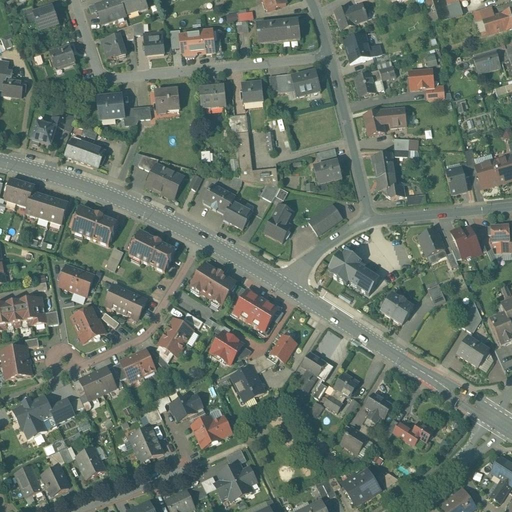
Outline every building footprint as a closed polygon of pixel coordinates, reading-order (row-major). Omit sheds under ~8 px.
[(119,0),(96,8),(95,5),(88,7),(91,14),(97,12),(102,27),(125,19),(125,17),(124,17),(119,0)] [(143,0),(118,0),(119,0),(124,17),(125,17),(124,15),(138,11),(138,13),(147,10),(143,0)] [(274,0),(265,3),(264,4),(268,13),(286,6),(283,0),(274,0)] [(434,0),(432,1),(433,5),(438,23),(451,19),(447,6),(445,0),(434,0)] [(361,5),(349,10),(355,25),(367,21),(364,14),(365,14),(364,12),(361,5)] [(32,8),(21,12),(27,28),(37,25),(33,15),(34,15),(32,8)] [(490,8),(480,11),(482,21),(493,18),(490,8)] [(34,15),(33,15),(37,25),(39,32),(58,26),(52,9),(34,15)] [(349,9),(334,14),(340,31),(355,26),(349,10),(349,9)] [(511,12),(501,15),(505,30),(506,32),(511,29),(511,12)] [(251,13),(238,15),(239,22),(252,20),(251,13)] [(493,18),(482,21),(487,36),(488,36),(487,34),(495,32),(495,33),(505,30),(501,15),(493,18)] [(297,22),(256,26),(258,46),(300,42),(297,22)] [(143,23),(132,26),(134,37),(143,36),(144,36),(143,23)] [(132,26),(123,30),(125,35),(127,42),(134,40),(134,37),(132,26)] [(119,37),(102,43),(108,60),(107,60),(115,58),(116,60),(126,57),(119,37),(125,35),(123,30),(117,32),(119,37)] [(201,37),(202,54),(203,57),(215,56),(212,31),(200,32),(201,37)] [(13,34),(0,39),(5,51),(17,45),(13,34)] [(144,36),(143,36),(146,58),(163,56),(164,56),(161,34),(144,36)] [(365,36),(346,41),(351,55),(347,56),(350,65),(381,56),(378,46),(369,49),(365,36)] [(201,37),(180,39),(182,56),(184,56),(195,55),(202,54),(201,37)] [(69,47),(50,54),(55,70),(75,64),(69,47)] [(496,52),(473,59),(476,72),(499,65),(496,52)] [(427,67),(436,65),(435,55),(426,57),(427,67)] [(511,73),(509,63),(502,66),(506,82),(511,80),(511,73)] [(8,66),(0,64),(0,91),(3,92),(5,82),(6,82),(6,80),(11,81),(12,75),(7,74),(8,66)] [(392,68),(378,71),(378,72),(381,82),(395,78),(392,68)] [(378,72),(369,74),(369,76),(370,76),(373,84),(381,82),(378,72)] [(431,72),(409,74),(411,92),(426,90),(433,90),(433,89),(431,72)] [(292,78),(291,79),(295,93),(296,100),(306,97),(305,94),(318,91),(319,94),(320,94),(315,73),(292,78)] [(291,76),(276,77),(278,92),(277,92),(277,95),(295,93),(291,79),(292,78),(291,76)] [(369,76),(353,80),(359,99),(376,95),(373,84),(370,76),(369,76)] [(276,77),(268,78),(270,93),(277,92),(278,92),(276,77)] [(6,82),(5,82),(3,92),(2,97),(21,100),(22,93),(26,93),(27,85),(6,82)] [(254,85),(241,87),(243,104),(263,102),(261,84),(254,84),(254,85)] [(216,88),(199,90),(201,112),(211,111),(211,106),(224,105),(225,109),(226,109),(223,87),(217,88),(216,88)] [(442,88),(433,89),(433,90),(426,90),(427,102),(443,101),(442,88)] [(177,92),(154,95),(157,116),(166,115),(166,111),(179,110),(177,92)] [(122,98),(97,101),(100,124),(124,121),(125,121),(124,112),(122,98)] [(149,109),(137,111),(138,123),(151,121),(149,109)] [(404,110),(384,112),(379,113),(382,126),(390,125),(390,129),(406,128),(404,110)] [(137,111),(124,112),(125,121),(124,121),(124,126),(131,126),(132,128),(136,128),(138,123),(137,111)] [(379,113),(363,116),(368,138),(384,134),(382,126),(379,113)] [(246,116),(234,117),(236,135),(248,134),(246,116)] [(234,117),(226,118),(228,136),(236,135),(234,117)] [(62,123),(52,120),(49,129),(57,131),(64,133),(66,125),(62,123)] [(49,129),(37,125),(31,144),(32,144),(32,147),(38,149),(39,146),(51,150),(57,131),(49,129)] [(97,135),(84,132),(82,138),(95,143),(97,135)] [(248,134),(236,135),(241,182),(266,187),(278,189),(276,170),(252,172),(248,134)] [(408,141),(394,141),(394,151),(408,152),(408,151),(408,141)] [(417,142),(408,141),(408,151),(417,151),(417,142)] [(105,155),(80,146),(80,144),(74,142),(73,143),(72,143),(66,161),(98,173),(105,155)] [(334,150),(323,153),(324,160),(336,157),(334,150)] [(471,151),(464,153),(466,163),(467,167),(475,165),(471,151)] [(391,157),(383,158),(382,156),(371,158),(373,168),(375,168),(377,180),(394,177),(391,157)] [(155,162),(142,158),(137,169),(150,175),(155,162)] [(503,159),(499,160),(498,162),(493,163),(499,185),(511,181),(511,166),(511,163),(510,159),(509,159),(505,160),(503,159)] [(332,164),(313,169),(317,186),(341,180),(337,162),(332,163),(332,164)] [(467,167),(466,163),(459,165),(460,170),(461,170),(463,179),(469,177),(467,167)] [(493,163),(475,168),(481,190),(492,187),(492,185),(497,183),(498,185),(499,185),(493,163)] [(166,172),(156,168),(152,176),(146,190),(171,201),(180,181),(165,174),(166,172)] [(460,170),(445,174),(450,196),(466,193),(463,179),(461,170),(460,170)] [(394,177),(377,180),(379,193),(381,193),(381,195),(390,201),(404,199),(402,185),(396,183),(394,177)] [(201,182),(195,179),(190,190),(196,193),(201,182)] [(23,187),(11,183),(7,194),(8,194),(4,203),(16,207),(23,187)] [(235,198),(212,186),(203,202),(204,202),(202,205),(214,211),(225,217),(232,204),(235,198)] [(35,191),(23,187),(16,207),(28,211),(33,197),(35,191)] [(266,187),(260,198),(271,204),(280,189),(266,187)] [(425,196),(406,198),(407,206),(425,205),(425,196)] [(33,197),(28,211),(26,217),(38,221),(45,200),(33,197)] [(56,204),(45,200),(38,221),(50,225),(56,204)] [(69,208),(56,204),(50,225),(62,229),(69,208)] [(252,214),(232,204),(225,217),(223,221),(242,232),(252,214)] [(278,207),(272,219),(273,219),(272,220),(280,224),(281,221),(282,221),(281,222),(282,222),(287,212),(278,207)] [(332,207),(307,224),(317,237),(342,220),(332,207)] [(90,215),(81,211),(71,236),(109,249),(117,227),(103,221),(103,220),(96,218),(89,215),(90,215)] [(280,224),(272,220),(273,219),(272,219),(263,235),(264,235),(281,244),(281,245),(282,245),(291,229),(290,228),(290,229),(288,228),(289,225),(289,226),(282,222),(281,222),(282,221),(281,221),(280,224)] [(508,227),(487,228),(488,236),(491,236),(491,244),(492,244),(493,247),(496,247),(496,255),(511,254),(510,243),(509,243),(508,227)] [(476,244),(469,229),(461,233),(460,233),(470,256),(471,259),(481,255),(476,244)] [(470,256),(460,233),(461,233),(459,230),(450,234),(457,249),(461,260),(462,260),(470,256)] [(435,231),(418,239),(426,259),(444,251),(435,231)] [(155,242),(148,239),(140,235),(129,258),(164,275),(175,253),(161,246),(161,245),(155,242)] [(481,242),(476,244),(481,255),(486,253),(481,242)] [(457,249),(451,251),(452,254),(456,262),(461,260),(457,249)] [(124,256),(115,252),(106,271),(114,275),(124,256)] [(362,264),(345,253),(342,256),(339,254),(338,256),(328,271),(332,273),(329,276),(346,287),(349,284),(352,286),(369,297),(379,280),(364,270),(366,267),(361,264),(362,264)] [(456,262),(452,254),(445,257),(451,269),(458,267),(456,262)] [(217,274),(204,266),(191,289),(221,308),(235,285),(223,278),(223,277),(218,273),(217,274)] [(94,279),(66,269),(58,288),(67,291),(67,292),(80,297),(80,296),(87,298),(94,279)] [(46,284),(33,287),(34,294),(47,291),(46,284)] [(438,286),(427,291),(434,308),(445,303),(438,286)] [(146,302),(113,287),(105,307),(137,321),(146,302)] [(248,293),(241,289),(235,300),(241,303),(248,293)] [(506,290),(501,292),(505,301),(510,299),(506,290)] [(261,301),(248,293),(241,303),(234,316),(264,334),(272,321),(277,311),(264,303),(264,304),(260,302),(261,301)] [(400,301),(392,296),(388,302),(388,301),(384,308),(381,314),(401,327),(405,321),(405,322),(409,315),(413,309),(405,304),(400,300),(400,301)] [(42,299),(0,306),(0,332),(3,332),(3,331),(7,331),(7,333),(13,332),(13,330),(21,328),(22,331),(28,330),(27,327),(31,326),(31,327),(45,325),(46,324),(44,315),(42,299)] [(511,304),(501,309),(505,319),(499,321),(497,318),(489,321),(500,348),(505,346),(504,343),(510,341),(511,344),(511,343),(511,304)] [(474,305),(459,327),(472,336),(481,321),(474,305)] [(91,310),(71,320),(83,345),(94,340),(94,341),(96,342),(99,341),(100,339),(99,337),(105,335),(98,322),(97,323),(91,310)] [(283,315),(277,311),(272,321),(277,324),(283,315)] [(57,313),(44,315),(46,324),(45,325),(46,328),(59,326),(57,313)] [(119,325),(105,315),(101,320),(115,330),(119,325)] [(203,324),(187,315),(183,321),(198,331),(203,324)] [(193,333),(173,321),(165,334),(185,346),(193,333)] [(230,332),(219,325),(216,330),(223,334),(227,337),(230,332)] [(185,346),(165,334),(157,347),(160,348),(172,356),(177,359),(185,346)] [(227,337),(223,334),(210,354),(230,367),(236,357),(241,361),(249,357),(251,353),(242,348),(242,346),(227,337)] [(296,346),(282,337),(270,356),(278,361),(284,365),(296,346)] [(488,353),(467,339),(457,356),(477,370),(488,353)] [(37,340),(24,342),(25,349),(26,349),(26,350),(38,348),(37,340)] [(172,356),(160,348),(157,354),(159,357),(167,365),(172,356)] [(25,349),(0,353),(5,381),(31,377),(26,350),(26,349),(25,349)] [(155,372),(145,351),(132,357),(142,378),(155,372)] [(332,369),(310,355),(301,368),(307,372),(316,378),(324,383),(332,369)] [(264,356),(248,364),(250,369),(251,369),(255,376),(274,366),(267,361),(264,356)] [(278,361),(270,356),(267,361),(274,366),(278,361)] [(132,357),(120,363),(127,379),(129,384),(142,378),(132,357)] [(167,365),(159,357),(155,362),(164,372),(169,367),(167,365)] [(120,364),(113,368),(119,380),(120,383),(127,379),(120,364)] [(119,380),(113,368),(107,370),(112,383),(119,380)] [(107,370),(106,369),(93,376),(102,397),(116,390),(112,383),(107,370)] [(250,369),(231,379),(244,404),(264,394),(255,376),(251,369),(250,369)] [(316,378),(307,372),(299,384),(309,390),(316,378)] [(93,376),(79,382),(79,383),(85,396),(88,403),(102,397),(93,376)] [(358,385),(342,376),(333,391),(345,398),(348,400),(358,385)] [(79,383),(73,386),(79,399),(85,396),(79,383)] [(321,384),(312,398),(318,402),(327,389),(321,384)] [(345,398),(334,391),(329,398),(323,407),(336,415),(342,406),(341,406),(345,398)] [(393,407),(373,395),(365,408),(370,412),(380,418),(384,421),(393,407)] [(85,396),(79,399),(80,400),(82,406),(88,403),(85,396)] [(167,397),(154,404),(159,416),(166,413),(164,409),(165,406),(170,404),(167,397)] [(188,399),(170,407),(171,409),(170,411),(172,416),(175,417),(178,423),(195,415),(195,413),(202,409),(196,397),(189,400),(188,399)] [(45,398),(13,413),(22,433),(24,432),(28,442),(57,428),(56,426),(75,417),(73,414),(84,409),(82,406),(80,400),(69,405),(67,401),(50,409),(45,398)] [(352,402),(345,412),(351,416),(358,405),(352,402)] [(317,405),(310,415),(316,418),(323,408),(317,405)] [(156,408),(143,414),(149,427),(162,421),(159,416),(156,408)] [(202,409),(195,413),(195,415),(197,418),(201,417),(205,415),(202,409)] [(380,418),(370,412),(366,420),(375,426),(380,418)] [(210,419),(191,428),(202,450),(220,441),(231,436),(223,418),(212,424),(210,419)] [(375,426),(366,420),(362,426),(362,427),(371,432),(372,432),(375,426)] [(433,433),(418,423),(412,434),(410,432),(404,441),(414,447),(419,440),(426,445),(433,433)] [(410,432),(398,425),(392,433),(404,441),(410,432)] [(371,432),(362,427),(358,434),(367,440),(366,441),(369,442),(375,433),(372,432),(371,432)] [(151,429),(129,439),(140,465),(163,455),(151,429)] [(358,434),(351,430),(341,445),(357,455),(366,441),(367,440),(358,434)] [(65,450),(58,454),(64,466),(71,463),(65,450)] [(94,450),(76,459),(87,481),(104,473),(94,450)] [(240,452),(226,458),(231,470),(239,466),(246,462),(240,452)] [(58,454),(49,458),(55,471),(64,466),(58,454)] [(511,487),(511,467),(500,460),(500,461),(497,459),(493,466),(495,468),(491,475),(501,481),(498,486),(489,499),(499,506),(511,488),(511,487)] [(231,470),(217,476),(220,482),(215,485),(214,486),(216,491),(221,501),(228,498),(231,503),(236,501),(236,502),(248,496),(247,495),(252,492),(250,487),(256,484),(249,469),(242,472),(239,466),(231,470)] [(31,468),(14,476),(25,500),(42,493),(37,482),(31,468)] [(60,472),(37,482),(42,493),(48,490),(52,498),(69,490),(60,472)] [(356,480),(369,500),(379,494),(366,474),(356,480)] [(388,475),(379,481),(384,490),(398,482),(388,475)] [(356,480),(355,478),(342,487),(356,509),(369,500),(356,480)] [(212,479),(201,484),(202,486),(206,495),(216,491),(214,486),(215,485),(212,479)] [(334,480),(328,482),(334,493),(340,489),(334,480)] [(328,482),(315,486),(323,504),(336,497),(334,493),(328,482)] [(202,486),(193,490),(199,501),(207,497),(206,495),(202,486)] [(462,492),(441,507),(444,511),(473,511),(474,511),(474,509),(462,492)] [(186,493),(165,503),(169,511),(189,511),(194,510),(186,493)] [(275,511),(277,511),(271,501),(265,503),(269,510),(269,511),(275,511)] [(153,511),(149,503),(130,511),(153,511)]
